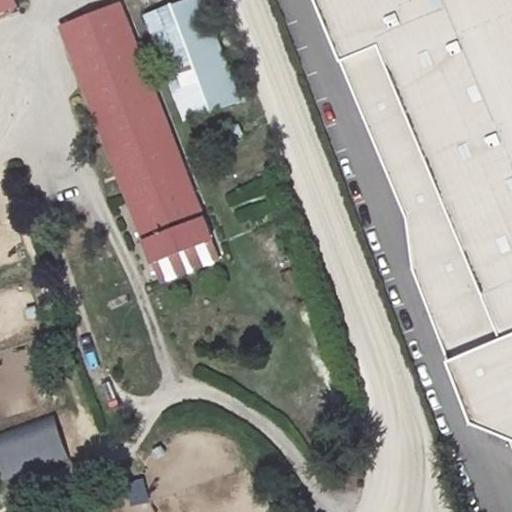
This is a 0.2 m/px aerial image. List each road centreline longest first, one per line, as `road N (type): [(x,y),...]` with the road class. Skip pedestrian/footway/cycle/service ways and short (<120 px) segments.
road 1 (track): [(40,77),(131,264),(172,380),(231,398),(286,447),(335,511)]
road 2 (track): [(390,511),(398,489),(391,374),(244,0)]
road 3 (track): [(56,0),(40,77),(0,138)]
